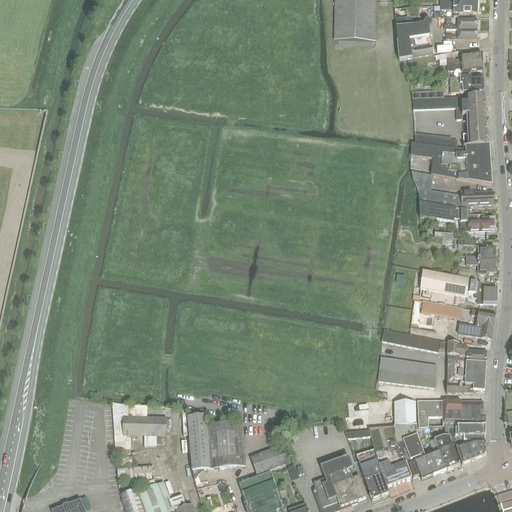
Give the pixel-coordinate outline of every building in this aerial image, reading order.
[(375,0),(334,0),(334,41),(375,41),(375,0)] [(477,15),(477,7),(440,6),(440,12),(453,12),(453,15),(477,15)] [(458,32),(477,32),(477,21),(458,21),(458,26),(452,26),(446,26),(446,31),(458,31),(458,32)] [(432,48),(431,48),(430,38),(424,39),(424,36),(429,35),(428,30),(429,30),(430,29),(431,29),(432,28),(432,27),(432,26),(432,25),(432,24),(431,24),(431,23),(430,23),(430,22),(429,22),(428,22),(427,22),(427,23),(426,23),(425,24),(425,25),(425,26),(425,27),(415,29),(407,30),(398,31),(400,59),(412,57),(412,60),(433,56),(432,48)] [(477,42),(477,32),(458,32),(458,36),(446,37),(446,42),(458,42),(477,42)] [(468,65),(483,65),(483,56),(461,57),(461,61),(455,62),(452,60),(446,60),(446,67),(468,67),(468,65)] [(483,73),(483,65),(468,65),(468,67),(446,67),(447,74),(453,73),(455,72),(461,72),(461,76),(471,75),(471,74),(483,73)] [(484,94),(483,81),(471,82),(470,79),(449,80),(450,87),(457,87),(457,95),(484,94)] [(489,148),(486,148),(484,99),(460,99),(454,99),(455,111),(465,110),(466,122),(467,149),(489,148)] [(466,122),(465,110),(455,111),(456,122),(466,122)] [(465,151),(411,145),(411,158),(434,161),(431,176),(455,181),(468,184),(492,187),(489,158),(489,148),(467,149),(465,149),(465,151)] [(446,209),(461,212),(469,213),(470,208),(493,207),(492,195),(476,195),(476,193),(460,193),(461,198),(431,193),(433,179),(412,175),(413,182),(420,195),(419,205),(446,209)] [(446,209),(419,205),(420,219),(453,225),(454,221),(459,221),(459,224),(460,224),(460,234),(494,233),(494,220),(485,221),(485,216),(475,217),(469,217),(469,213),(461,212),(446,209)] [(471,263),(495,264),(495,258),(496,257),(496,253),(495,253),(495,251),(483,250),(483,249),(478,249),(478,258),(471,258),(471,263)] [(495,269),(495,264),(471,263),(471,258),(466,258),(465,267),(477,267),(477,276),(495,277),(495,274),(496,274),(496,270),(495,269)] [(460,270),(458,278),(470,280),(471,272),(460,270)] [(422,272),(420,291),(466,299),(467,295),(474,295),(474,301),(477,301),(477,306),(482,306),(482,307),(497,308),(497,289),(488,289),(488,288),(481,288),(481,284),(478,284),(468,282),(468,280),(422,272)] [(460,321),(463,310),(423,303),(423,305),(421,314),(425,315),(460,321)] [(494,330),(496,316),(472,312),(471,317),(477,318),(475,329),(460,326),(458,336),(491,342),(493,330),(494,330)] [(388,345),(390,333),(384,332),(381,343),(388,345)] [(388,345),(394,346),(396,334),(390,333),(388,345)] [(400,347),(403,335),(396,334),(394,346),(400,347)] [(400,347),(406,348),(409,336),(403,335),(400,347)] [(413,350),(415,338),(409,336),(406,348),(413,350)] [(413,350),(419,351),(421,339),(415,338),(413,350)] [(425,352),(428,340),(421,339),(419,351),(425,352)] [(425,352),(431,353),(434,341),(428,340),(425,352)] [(438,355),(440,343),(434,341),(431,353),(438,355)] [(448,345),(447,363),(486,365),(487,353),(468,353),(468,349),(459,349),(459,346),(448,345)] [(486,365),(447,363),(447,385),(447,396),(473,395),(473,393),(484,393),(485,377),(486,365)] [(416,427),(416,420),(415,403),(396,403),(397,428),(416,427)] [(443,428),(444,428),(485,428),(485,418),(483,418),(483,404),(461,404),(461,403),(443,404),(417,403),(417,430),(427,430),(427,429),(429,429),(429,419),(443,419),(443,428)] [(146,418),(147,408),(123,408),(112,405),(115,453),(117,452),(117,457),(127,456),(130,456),(130,440),(126,440),(126,439),(122,439),(122,418),(146,418)] [(210,471),(246,468),(242,424),(207,427),(206,417),(187,419),(191,473),(210,471)] [(156,449),(156,439),(166,439),(167,419),(123,418),(122,438),(144,439),(144,448),(156,449)] [(395,454),(394,430),(394,428),(368,430),(369,433),(371,439),(376,455),(395,454)] [(405,459),(413,480),(419,478),(421,483),(432,478),(425,460),(419,445),(417,440),(416,428),(394,428),(394,430),(395,454),(397,461),(403,459),(405,459)] [(485,443),(485,428),(444,428),(444,439),(449,438),(451,443),(463,443),(485,443)] [(442,439),(432,443),(445,473),(460,468),(452,447),(448,439),(442,439)] [(445,473),(432,443),(429,444),(434,456),(425,460),(432,478),(445,473)] [(485,456),(485,446),(473,445),(456,450),(462,467),(483,459),(485,456)] [(256,477),(291,464),(284,446),(250,459),(256,477)] [(118,468),(136,466),(136,456),(117,457),(118,468)] [(355,470),(352,471),(348,459),(320,470),(324,480),(313,485),(318,498),(315,499),(319,511),(341,511),(358,506),(357,503),(366,500),(358,479),(352,481),(352,479),(358,477),(355,470)] [(379,469),(382,476),(387,490),(411,480),(405,465),(391,470),(389,465),(379,469)] [(118,483),(151,481),(150,466),(117,468),(118,483)] [(299,481),(294,467),(288,469),(292,483),(299,481)] [(389,496),(387,490),(382,476),(379,469),(362,475),(372,502),(389,496)] [(246,511),(284,511),(271,474),(238,485),(245,504),(244,505),(246,511)] [(163,484),(158,486),(167,511),(172,511),(175,511),(174,507),(171,508),(169,502),(168,499),(169,499),(163,484)] [(125,511),(167,511),(158,486),(139,493),(138,490),(120,496),(125,511)] [(174,511),(175,511),(185,509),(182,498),(169,502),(171,508),(174,507),(175,511),(174,511)] [(63,508),(59,509),(60,511),(84,511),(80,501),(68,505),(68,504),(62,506),(63,508)]
